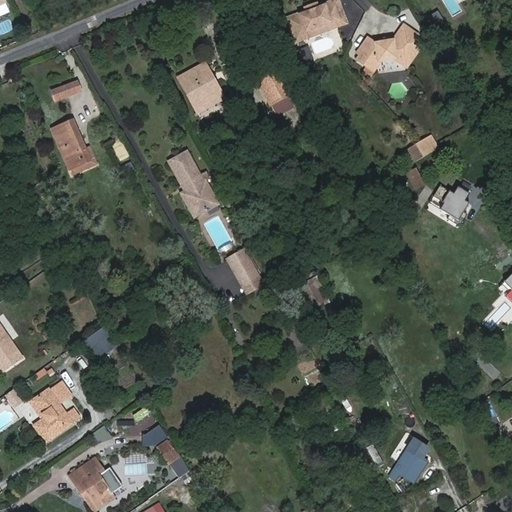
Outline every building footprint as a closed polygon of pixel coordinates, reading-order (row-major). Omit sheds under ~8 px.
[(307,12),(294,17),(302,38),(311,34),(313,30),(338,21),(339,27),(352,22),(343,0),(338,0),(330,3),(331,5),(325,7),(323,4),(312,8),(313,11),(307,14),(307,12)] [(445,12),(434,18),(440,28),(450,22),(445,12)] [(302,38),(294,17),(292,18),(300,41),(339,27),(338,21),(313,30),(311,34),(302,38)] [(368,50),(365,54),(361,59),(370,65),(381,52),(382,61),(400,58),(403,57),(407,61),(406,62),(412,67),(424,49),(417,44),(424,35),(409,25),(399,37),(400,40),(395,40),(384,42),(381,43),(373,37),(365,48),(368,50)] [(381,52),(370,65),(376,69),(382,61),(381,52)] [(210,79),(214,77),(208,65),(180,80),(200,115),(227,100),(220,87),(216,89),(210,79)] [(261,80),(274,103),(293,92),(281,70),(261,80)] [(220,87),(214,77),(210,79),(216,89),(220,87)] [(80,81),(54,90),(57,100),(83,91),(80,81)] [(293,92),(274,103),(281,117),(301,106),(293,92)] [(53,131),(70,172),(92,162),(86,149),(75,122),(53,131)] [(430,137),(424,141),(432,153),(438,150),(430,137)] [(424,141),(416,145),(424,158),(432,153),(424,141)] [(416,145),(408,150),(416,163),(424,158),(416,145)] [(92,162),(70,172),(72,177),(98,166),(90,147),(86,149),(92,162)] [(208,199),(215,194),(205,177),(201,179),(199,174),(198,174),(200,173),(187,150),(170,160),(182,181),(187,183),(189,187),(188,188),(185,197),(190,206),(199,208),(203,206),(207,209),(208,199)] [(408,150),(403,154),(410,167),(416,163),(408,150)] [(416,169),(406,174),(414,190),(424,184),(416,169)] [(469,204),(465,201),(469,194),(458,187),(453,194),(440,186),(433,197),(443,203),(443,204),(440,210),(449,216),(447,219),(456,225),(464,212),(469,204)] [(219,202),(215,194),(208,199),(207,209),(219,202)] [(195,215),(207,209),(203,206),(199,208),(190,206),(195,215)] [(461,224),(467,214),(464,212),(456,225),(461,224)] [(245,250),(229,259),(249,294),(264,286),(245,250)] [(511,273),(502,284),(508,290),(511,290),(511,289),(511,273)] [(323,277),(307,285),(320,310),(335,303),(323,277)] [(71,318),(64,308),(50,318),(57,328),(71,318)] [(328,314),(339,337),(344,334),(334,312),(328,314)] [(105,326),(84,342),(98,361),(120,345),(105,326)] [(0,332),(0,364),(6,373),(28,358),(7,328),(0,332)] [(5,396),(15,409),(32,396),(23,383),(5,396)] [(51,393),(36,403),(49,420),(44,423),(36,428),(48,445),(75,426),(68,417),(61,407),(74,397),(65,385),(52,394),(51,393)] [(420,402),(427,417),(438,411),(431,396),(420,402)] [(49,420),(36,403),(32,407),(44,423),(49,420)] [(138,423),(152,414),(148,407),(134,416),(138,423)] [(76,411),(68,417),(75,426),(83,420),(76,411)] [(438,411),(427,417),(429,421),(439,415),(438,411)] [(341,426),(330,431),(333,437),(344,431),(341,426)] [(102,429),(95,433),(101,443),(107,439),(102,429)] [(161,450),(172,465),(181,459),(170,443),(161,450)] [(419,472),(427,460),(423,457),(425,455),(414,448),(400,469),(419,482),(423,475),(419,472)] [(116,500),(106,485),(101,478),(106,474),(96,460),(84,470),(87,475),(76,483),(82,491),(85,489),(90,497),(91,497),(88,500),(93,508),(104,500),(108,506),(116,500)] [(427,460),(419,472),(423,475),(431,462),(427,460)] [(73,478),(76,483),(87,475),(84,470),(73,478)] [(101,478),(106,485),(111,482),(106,474),(101,478)] [(82,491),(88,500),(91,497),(90,497),(85,489),(82,491)] [(344,510),(344,511),(349,511),(362,505),(355,492),(339,502),(337,499),(333,502),(337,510),(342,507),(344,510)] [(218,494),(211,498),(218,511),(226,509),(218,494)] [(96,511),(100,511),(108,506),(104,500),(93,508),(96,511)]
